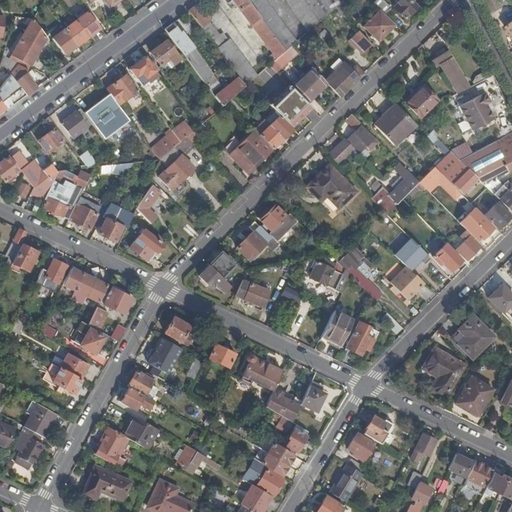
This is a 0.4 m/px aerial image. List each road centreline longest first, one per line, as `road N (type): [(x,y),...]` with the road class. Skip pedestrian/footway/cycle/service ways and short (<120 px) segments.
road 1 (residential): [(161,287),(452,0)]
road 2 (residential): [(39,506),(161,287)]
road 3 (residential): [(161,287),(367,385)]
road 4 (residential): [(179,0),(0,136)]
road 5 (residential): [(367,385),(511,239)]
road 6 (residential): [(0,207),(161,287)]
road 7 (residential): [(367,385),(511,454)]
road 8 (residential): [(288,511),(367,385)]
